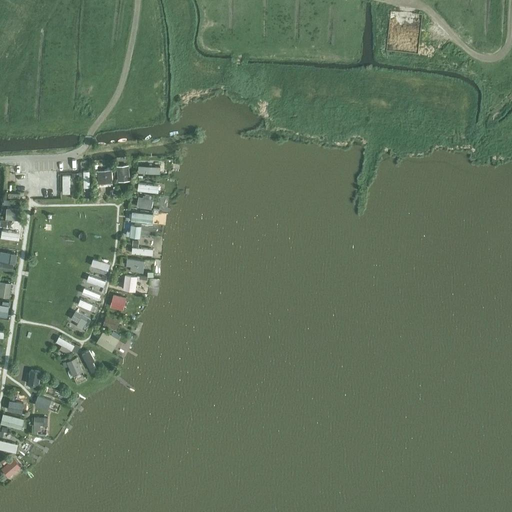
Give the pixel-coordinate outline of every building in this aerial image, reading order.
[(131,179),(131,167),(122,167),(122,179),(131,179)] [(116,180),(115,168),(99,170),(100,186),(113,185),(113,180),(116,180)] [(93,186),(93,173),(80,173),(80,178),(84,178),(84,187),(93,186)] [(160,192),(161,184),(138,182),(138,190),(160,192)] [(153,209),(155,198),(140,196),(138,206),(153,209)] [(19,220),(20,209),(7,208),(6,219),(19,220)] [(155,222),(156,213),(134,211),(132,220),(155,222)] [(141,238),(143,226),(132,225),(130,237),(141,238)] [(20,238),(20,232),(11,231),(11,229),(8,229),(8,231),(4,230),(3,236),(20,238)] [(133,246),(133,253),(153,255),(154,248),(133,246)] [(15,262),(16,253),(3,251),(2,260),(15,262)] [(111,270),(113,263),(95,257),(93,264),(111,270)] [(128,257),(127,265),(131,265),(131,269),(144,270),(145,259),(128,257)] [(14,271),(15,263),(2,261),(1,269),(14,271)] [(106,286),(108,280),(90,274),(88,280),(106,286)] [(136,291),(138,277),(127,274),(124,289),(136,291)] [(1,280),(0,287),(0,294),(10,296),(12,282),(1,280)] [(86,287),(84,292),(101,299),(103,294),(86,287)] [(125,310),(128,297),(114,294),(111,307),(125,310)] [(92,309),(94,303),(82,298),(79,304),(92,309)] [(0,303),(0,314),(8,316),(10,301),(4,300),(3,304),(0,303)] [(84,326),(90,317),(78,310),(72,319),(84,326)] [(120,327),(123,319),(112,316),(109,327),(116,328),(116,326),(120,327)] [(114,350),(120,338),(106,330),(99,342),(114,350)] [(76,344),(61,336),(58,341),(73,349),(76,344)] [(94,362),(96,361),(91,350),(83,354),(93,372),(98,369),(94,362)] [(84,371),(78,357),(67,362),(73,375),(84,371)] [(39,386),(41,375),(28,373),(26,383),(39,386)] [(63,397),(65,391),(51,385),(49,391),(63,397)] [(51,403),(49,402),(50,400),(47,397),(39,395),(36,405),(49,410),(51,403)] [(23,412),(25,402),(11,400),(9,410),(23,412)] [(23,428),(25,419),(4,413),(2,423),(23,428)] [(47,424),(47,417),(36,417),(36,426),(46,426),(46,424),(47,424)] [(0,446),(15,450),(16,444),(1,440),(0,444),(0,446)] [(18,471),(18,467),(21,464),(16,459),(14,460),(13,459),(4,466),(12,476),(18,471)]
